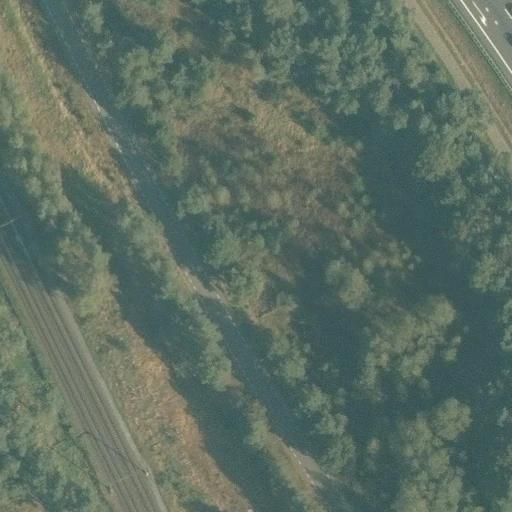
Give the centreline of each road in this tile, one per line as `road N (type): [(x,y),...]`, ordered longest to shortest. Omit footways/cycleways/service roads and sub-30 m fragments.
road 1 (tertiary): [(337,511),(185,264),(50,0)]
road 2 (unclassified): [(405,0),(511,177)]
